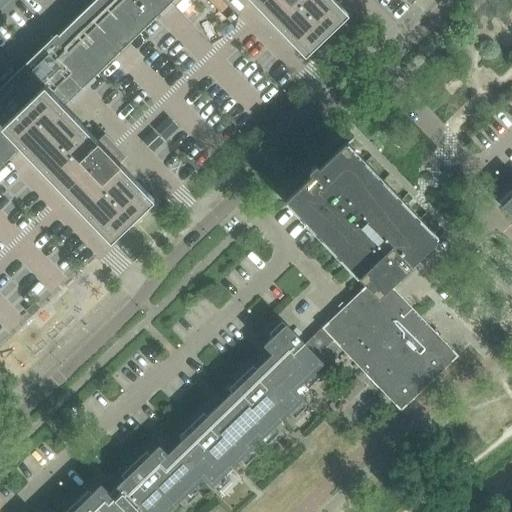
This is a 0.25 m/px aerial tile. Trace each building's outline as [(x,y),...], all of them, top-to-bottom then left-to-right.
[(0,167),(14,154),(21,147),(2,127),(44,86),(64,106),(77,94),(174,0),(96,0),(58,37),(56,36),(0,89),(0,167)] [(347,14),(333,0),(251,0),(304,55),(347,14)] [(120,165),(127,158),(104,134),(97,141),(64,106),(44,86),(2,127),(21,147),(111,240),(153,199),(120,165)] [(415,222),(398,204),(344,148),(346,146),(344,144),(318,169),(316,166),(308,173),(311,176),(285,201),(320,238),(334,253),(338,256),(342,260),(345,264),(354,273),(358,277),(366,286),(377,297),(390,286),(437,241),(417,220),(415,222)] [(511,196),(501,207),(511,219),(511,196)] [(458,357),(443,341),(390,286),(377,297),(366,286),(353,298),(321,329),(321,330),(339,348),(400,412),(458,357)] [(31,316),(39,309),(34,304),(27,311),(31,316)] [(323,364),(305,345),(286,325),(263,346),(271,355),(301,385),(323,364)] [(339,348),(321,330),(305,345),(323,364),(339,348)] [(260,441),(303,400),(295,391),(301,385),(271,355),(222,402),(260,441)] [(211,488),(254,447),(260,441),(222,402),(173,449),(202,479),(211,488)] [(168,511),(196,486),(202,479),(173,449),(167,455),(159,446),(115,488),(138,511),(168,511)] [(138,511),(115,488),(109,494),(101,485),(73,511),(138,511)]
